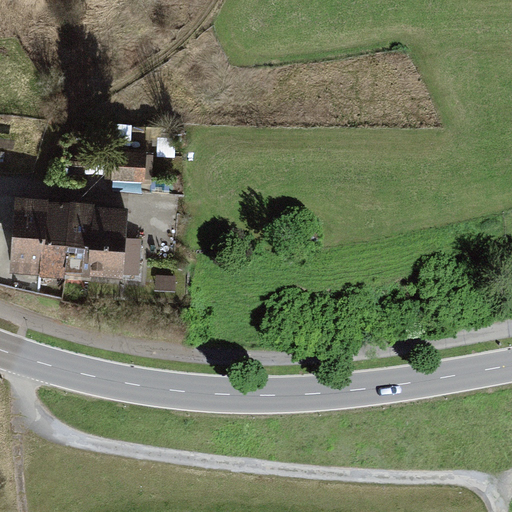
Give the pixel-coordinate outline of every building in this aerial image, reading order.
[(146,151),(113,148),(111,179),(144,181),(146,151)] [(46,197),(22,195),(16,270),(40,272),(46,197)] [(69,199),(46,197),(40,272),(63,273),(63,271),(69,199)] [(94,201),(69,199),(63,271),(88,272),(93,205),(94,201)] [(127,207),(93,205),(88,272),(121,275),(122,272),(124,237),(127,207)] [(317,226),(292,229),(294,245),(319,242),(317,226)] [(141,238),(124,237),(122,272),(138,274),(141,238)] [(176,275),(155,274),(155,289),(175,290),(176,275)]
